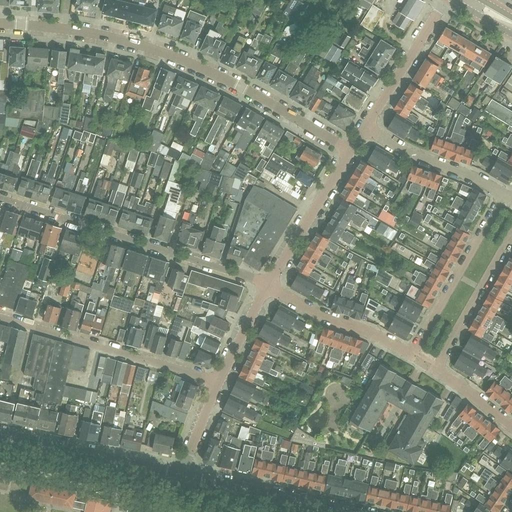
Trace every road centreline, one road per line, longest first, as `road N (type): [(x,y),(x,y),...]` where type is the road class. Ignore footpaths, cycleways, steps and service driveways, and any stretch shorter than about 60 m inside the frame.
road 1 (residential): [(350,150),(229,81),(144,45),(0,23)]
road 2 (residential): [(502,193),(411,354),(267,286)]
road 3 (residential): [(267,286),(0,197)]
road 4 (residential): [(511,425),(437,371),(511,239)]
road 5 (residential): [(217,382),(0,317)]
road 6 (unclassified): [(184,477),(0,433)]
road 7 (residential): [(267,286),(350,150)]
road 8 (unclassified): [(338,511),(184,477)]
road 9 (residential): [(502,193),(364,127)]
road 10 (residential): [(364,127),(444,0)]
